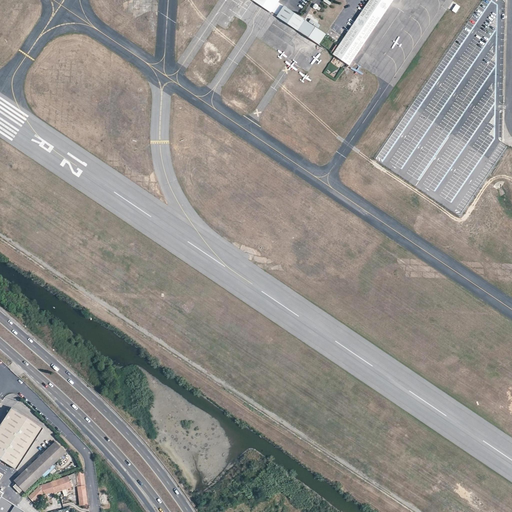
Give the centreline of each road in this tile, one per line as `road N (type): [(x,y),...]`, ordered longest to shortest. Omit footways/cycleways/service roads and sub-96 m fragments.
road 1 (trunk): [(188,511),(120,425),(0,317)]
road 2 (trunk): [(0,342),(91,426)]
